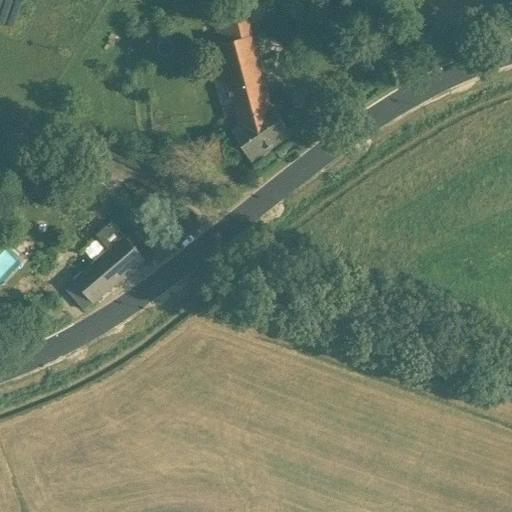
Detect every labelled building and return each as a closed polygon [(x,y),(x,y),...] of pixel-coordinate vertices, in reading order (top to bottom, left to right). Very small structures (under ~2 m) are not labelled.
[(252,161),(291,134),(270,103),(251,35),(216,45),(238,126),(231,131),(252,161)] [(334,112),(323,97),(312,105),(322,120),(334,112)] [(52,146),(37,140),(24,169),(39,175),(52,146)] [(31,152),(19,145),(8,166),(20,172),(31,152)] [(31,188),(43,199),(56,184),(44,174),(31,188)] [(66,290),(86,308),(93,302),(147,257),(126,236),(125,237),(111,221),(96,234),(109,251),(75,279),(76,281),(66,290)] [(27,235),(22,228),(13,229),(10,237),(15,243),(23,242),(27,235)]
